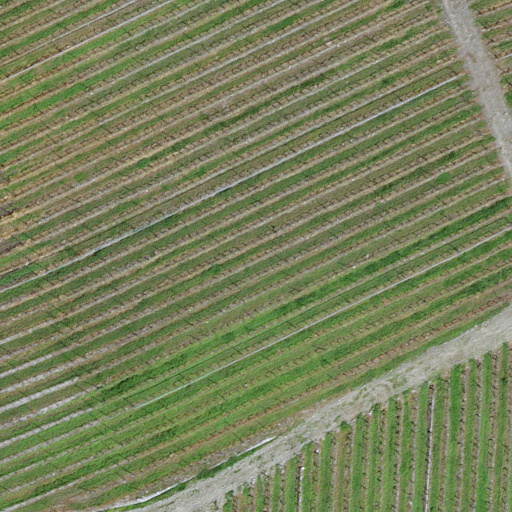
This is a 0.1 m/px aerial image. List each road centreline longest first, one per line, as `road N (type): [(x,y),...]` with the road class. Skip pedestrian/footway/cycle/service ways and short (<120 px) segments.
road 1 (track): [(511,320),(182,511)]
road 2 (track): [(441,0),(511,173)]
